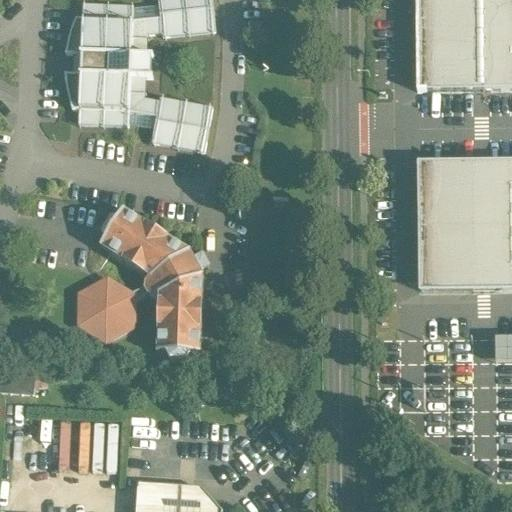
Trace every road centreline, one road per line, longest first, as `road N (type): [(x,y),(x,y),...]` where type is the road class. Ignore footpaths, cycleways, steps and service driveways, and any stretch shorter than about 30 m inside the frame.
road 1 (tertiary): [(339,511),(335,0)]
road 2 (residential): [(19,161),(208,190),(219,179),(230,118),(229,0)]
road 3 (track): [(339,415),(367,415),(511,506)]
